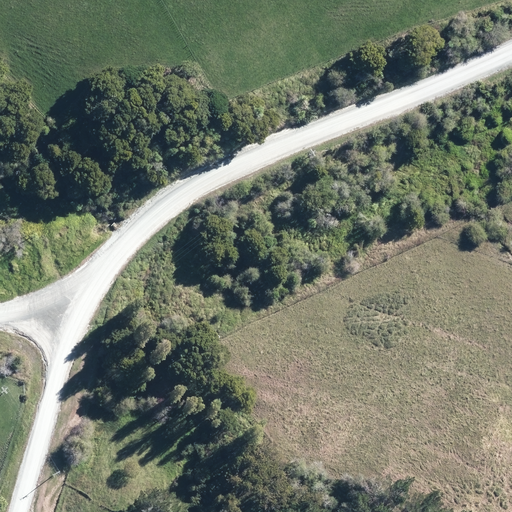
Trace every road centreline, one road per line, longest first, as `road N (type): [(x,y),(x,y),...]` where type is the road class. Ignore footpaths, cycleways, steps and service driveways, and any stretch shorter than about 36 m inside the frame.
road 1 (residential): [(54,316),(188,191),(511,51)]
road 2 (residential): [(18,511),(57,375),(54,316)]
